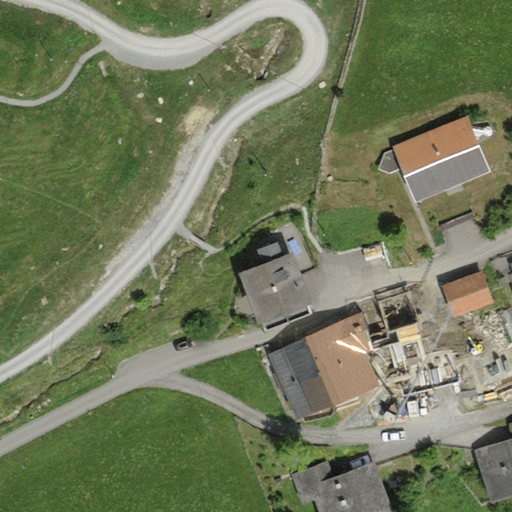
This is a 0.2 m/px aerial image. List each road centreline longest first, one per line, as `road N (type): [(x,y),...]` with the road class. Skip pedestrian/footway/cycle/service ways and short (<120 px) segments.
road 1 (track): [(0,363),(84,309),(157,247),(190,208),(265,60),(291,33),(294,19),(270,2),(116,19),(87,4)]
road 2 (unclassified): [(0,444),(145,370),(511,231)]
